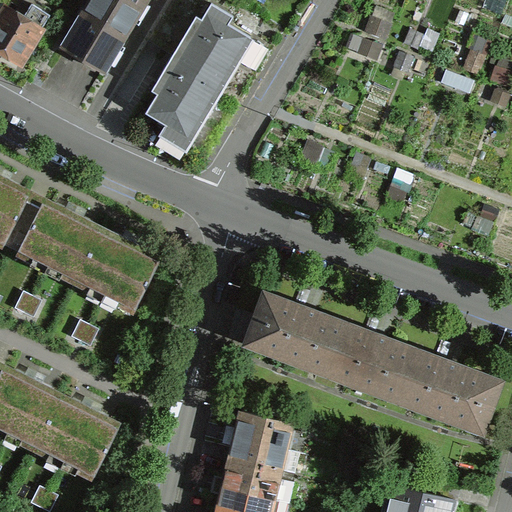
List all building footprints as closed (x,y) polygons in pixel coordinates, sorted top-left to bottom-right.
[(79,0),(54,42),(106,73),(150,0),(79,0)] [(3,1),(0,5),(0,52),(19,65),(43,26),(3,1)] [(204,12),(201,10),(152,90),(156,93),(144,112),(162,123),(153,137),(181,153),(238,59),(246,64),(258,45),(229,27),(234,18),(210,3),(204,12)] [(397,13),(376,4),(365,32),(386,40),(397,13)] [(425,34),(410,28),(405,43),(431,53),(440,32),(427,27),(425,34)] [(383,45),(353,32),(346,47),(377,61),(383,45)] [(492,41),(475,34),(463,68),(480,75),(492,41)] [(413,56),(399,51),(393,67),(407,72),(413,56)] [(511,78),(511,58),(500,54),(491,81),(509,88),(511,78)] [(476,77),(449,68),(444,83),(470,93),(476,77)] [(511,95),(494,89),(490,101),(506,107),(511,95)] [(325,146),(308,138),(299,160),(314,167),(316,163),(327,168),(334,152),(324,148),(325,146)] [(371,157),(356,151),(352,163),(367,169),(371,157)] [(415,175),(397,168),(390,185),(408,192),(415,175)] [(0,173),(0,243),(132,312),(161,257),(0,173)] [(499,210),(484,204),(474,230),(489,236),(499,210)] [(22,288),(14,305),(33,314),(41,297),(22,288)] [(264,290),(245,341),(329,372),(348,321),(279,296),(264,290)] [(79,319),(71,336),(89,345),(98,328),(79,319)] [(348,321),(329,372),(399,398),(418,348),(364,327),(348,321)] [(418,348),(399,398),(483,429),(501,379),(440,356),(418,348)] [(0,361),(0,426),(92,472),(118,420),(0,361)] [(285,447),(291,422),(241,410),(236,431),(235,435),(285,447)] [(285,447),(235,435),(230,457),(229,460),(279,472),(280,466),(294,470),(299,450),(285,447)] [(225,480),(223,485),(288,500),(293,481),(278,477),(279,472),(229,460),(225,480)] [(448,511),(451,499),(456,501),(460,484),(429,477),(426,491),(394,483),(386,511),(448,511)] [(39,483),(31,500),(50,509),(58,492),(39,483)] [(286,511),(289,501),(288,500),(223,485),(218,505),(217,510),(227,511),(286,511)]
